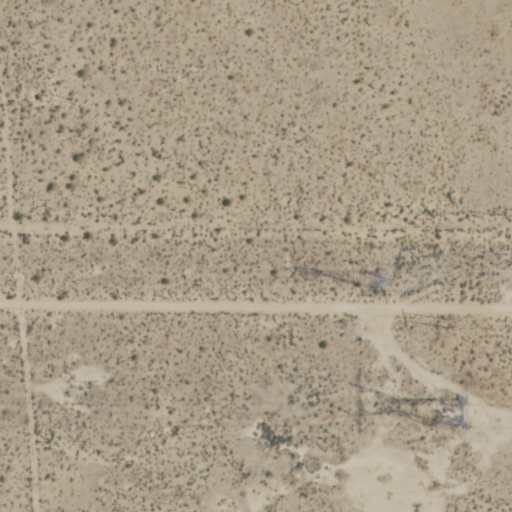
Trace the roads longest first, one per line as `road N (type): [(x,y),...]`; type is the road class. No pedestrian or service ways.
road 1 (track): [(0,301),(511,308)]
road 2 (track): [(19,302),(38,511)]
